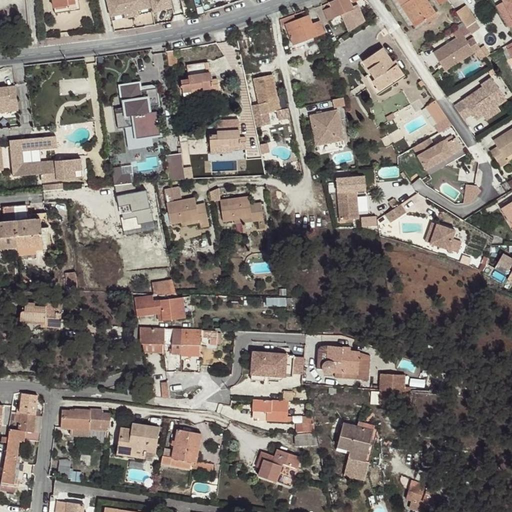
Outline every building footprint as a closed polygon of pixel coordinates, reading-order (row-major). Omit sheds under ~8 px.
[(52,0),(54,13),(77,10),(75,0),(52,0)] [(132,16),(128,0),(106,0),(112,21),(132,16)] [(152,11),(149,0),(128,0),(132,16),(152,11)] [(353,9),(352,7),(350,3),(348,0),(334,0),(329,2),(331,7),(324,10),(328,20),(341,15),(343,14),(353,9)] [(435,12),(426,0),(396,0),(411,22),(424,14),(426,18),(435,12)] [(508,26),(511,24),(511,0),(497,0),(494,2),(508,26)] [(365,21),(357,5),(352,7),(353,9),(343,14),(345,17),(343,18),(349,31),(365,21)] [(467,27),(472,24),(476,21),(466,5),(456,12),(465,24),(467,27)] [(428,23),(438,16),(435,12),(426,18),(425,19),(428,23)] [(414,27),(426,18),(424,14),(411,22),(414,27)] [(296,20),(293,15),(279,20),(280,20),(281,27),(286,25),(296,20)] [(324,32),(320,21),(312,24),(309,15),(296,20),(286,25),(292,42),(306,37),(307,39),(324,32)] [(468,29),(467,27),(465,24),(460,27),(463,32),(468,29)] [(476,31),(472,24),(467,27),(468,29),(471,34),(476,31)] [(474,52),(468,42),(463,35),(433,53),(445,71),(474,52)] [(293,45),(307,39),(306,37),(292,42),(293,45)] [(480,48),(476,42),(474,38),(468,42),(474,52),(475,51),(480,48)] [(491,54),(485,45),(480,48),(486,56),(491,54)] [(404,73),(397,65),(395,66),(392,62),(382,48),(363,61),(371,73),(368,75),(378,90),(404,73)] [(486,56),(480,48),(475,51),(481,60),(486,56)] [(177,65),(174,52),(167,53),(169,66),(177,65)] [(211,80),(210,70),(207,71),(206,63),(187,66),(189,80),(181,81),(183,92),(192,91),(191,89),(203,87),(203,89),(212,88),(212,85),(218,84),(217,79),(211,80)] [(406,76),(404,73),(378,90),(375,92),(377,95),(393,85),(406,76)] [(281,110),(273,74),(254,78),(262,114),(281,110)] [(378,90),(368,75),(365,77),(375,92),(378,90)] [(497,106),(507,100),(492,78),(481,85),(482,87),(454,106),(455,107),(463,119),(472,114),(473,115),(479,110),(483,116),(497,106)] [(207,93),(220,91),(218,84),(212,85),(212,88),(203,89),(203,87),(191,89),(192,91),(183,92),(184,99),(193,98),(204,96),(204,93),(207,93)] [(0,112),(19,111),(15,86),(0,87),(0,112)] [(155,132),(151,104),(146,105),(144,90),(122,94),(125,109),(127,109),(131,135),(148,133),(155,132)] [(47,92),(40,93),(42,110),(49,109),(51,122),(60,120),(60,116),(69,114),(69,120),(85,117),(82,94),(48,98),(47,92)] [(116,110),(113,94),(105,95),(108,111),(116,110)] [(345,106),(343,98),(332,100),(334,108),(345,106)] [(443,131),(453,126),(452,125),(435,100),(426,106),(443,131)] [(486,120),(500,111),(497,106),(483,116),(486,120)] [(49,109),(42,110),(44,123),(51,122),(49,109)] [(344,140),(338,110),(310,116),(316,145),(344,140)] [(483,116),(479,110),(473,115),(476,120),(483,116)] [(246,138),(240,138),(239,128),(236,128),(236,120),(217,121),(218,135),(209,135),(210,147),(219,147),(219,144),(230,144),(230,146),(240,146),(240,143),(246,143),(246,138)] [(511,153),(511,128),(493,141),(497,147),(490,151),(500,167),(508,162),(505,158),(511,153)] [(149,143),(148,133),(131,135),(133,146),(149,143)] [(42,138),(43,149),(57,148),(56,136),(42,138)] [(41,182),(83,178),(81,159),(23,165),(22,151),(43,149),(42,138),(9,141),(13,177),(41,174),(41,182)] [(434,146),(430,138),(426,140),(431,148),(434,146)] [(444,141),(453,156),(463,149),(457,138),(449,142),(447,139),(444,141)] [(426,140),(413,148),(427,170),(453,156),(444,141),(434,146),(431,148),(426,140)] [(231,150),(247,150),(246,143),(240,143),(240,146),(230,146),(230,144),(219,144),(219,147),(210,147),(210,154),(220,153),(231,153),(231,150)] [(185,180),(183,168),(181,153),(165,156),(169,180),(185,180)] [(133,180),(131,164),(111,167),(114,183),(133,180)] [(193,179),(191,167),(183,168),(185,180),(193,179)] [(359,219),(356,190),(366,189),(365,176),(336,179),(339,221),(359,219)] [(481,191),(477,185),(466,185),(464,204),(471,203),(481,191)] [(181,201),(178,187),(165,189),(168,203),(181,201)] [(122,232),(154,226),(148,188),(116,194),(122,232)] [(223,221),(234,220),(249,218),(250,222),(258,221),(263,220),(261,203),(254,204),(255,210),(251,211),(250,204),(249,196),(220,200),(223,221)] [(198,215),(196,205),(195,198),(181,201),(168,203),(166,203),(170,224),(181,222),(199,219),(200,222),(201,227),(209,226),(207,213),(198,215)] [(399,205),(394,199),(389,202),(393,209),(399,205)] [(511,201),(501,209),(511,226),(511,201)] [(207,213),(205,204),(196,205),(198,215),(207,213)] [(391,222),(406,213),(400,205),(399,205),(393,209),(386,214),(391,222)] [(28,220),(27,206),(14,207),(15,211),(15,221),(28,220)] [(15,221),(15,211),(14,207),(4,208),(6,222),(15,221)] [(41,230),(41,228),(40,219),(28,220),(15,221),(18,247),(18,248),(43,246),(41,230)] [(374,220),(365,220),(365,227),(371,227),(371,230),(379,232),(377,220),(374,220)] [(18,247),(15,221),(6,222),(0,222),(0,248),(7,248),(18,247)] [(430,243),(437,224),(433,223),(427,242),(430,243)] [(453,238),(455,230),(437,224),(430,243),(449,250),(451,243),(453,238)] [(47,248),(46,232),(49,232),(48,227),(41,228),(41,230),(43,246),(43,249),(47,248)] [(458,253),(460,246),(455,244),(451,243),(449,250),(458,253)] [(18,248),(18,247),(7,248),(8,255),(18,254),(18,251),(18,248)] [(134,280),(123,258),(114,262),(124,284),(134,280)] [(103,280),(100,271),(92,274),(95,283),(103,280)] [(78,291),(77,273),(66,274),(68,291),(78,291)] [(176,294),(172,280),(152,283),(154,294),(175,294),(176,294)] [(180,318),(178,304),(183,303),(183,297),(169,299),(153,301),(153,295),(133,298),(134,301),(135,317),(157,314),(162,313),(163,320),(180,318)] [(286,304),(286,299),(266,298),(266,306),(286,306),(286,304)] [(61,327),(62,305),(47,303),(46,305),(45,307),(35,306),(35,303),(34,303),(25,302),(25,310),(23,310),(23,311),(22,311),(21,311),(21,312),(21,313),(20,322),(39,323),(46,323),(45,326),(61,327)] [(10,337),(7,325),(0,324),(0,334),(2,337),(10,337)] [(164,344),(165,328),(149,327),(140,327),(140,344),(143,344),(164,344)] [(181,354),(182,329),(165,328),(164,344),(164,345),(172,345),(172,354),(181,354)] [(200,356),(201,337),(211,337),(211,343),(216,344),(217,333),(217,332),(201,330),(182,329),(181,354),(181,355),(200,356)] [(164,353),(164,345),(164,344),(143,344),(145,353),(164,353)] [(351,348),(343,347),(329,345),(321,346),(318,350),(317,370),(322,370),(323,370),(324,371),(325,372),(326,373),(328,373),(329,373),(330,373),(332,372),(333,372),(358,374),(358,373),(360,355),(360,352),(350,351),(351,348)] [(303,374),(304,357),(294,357),(294,355),(253,351),(251,373),(265,375),(292,377),(293,374),(303,374)] [(369,373),(370,355),(360,355),(358,373),(369,373)] [(380,390),(382,391),(391,391),(404,392),(405,375),(381,374),(380,390)] [(153,391),(149,375),(144,376),(147,392),(153,391)] [(140,396),(135,379),(127,382),(129,396),(140,396)] [(473,389),(475,383),(464,379),(463,385),(473,389)] [(391,406),(391,391),(382,391),(381,405),(391,406)] [(293,401),(292,392),(283,392),(283,400),(293,401)] [(36,415),(37,394),(22,393),(20,409),(19,413),(21,413),(36,415)] [(252,411),(253,411),(267,412),(266,420),(289,421),(289,417),(288,417),(288,401),(253,399),(252,411)] [(109,431),(111,414),(100,414),(101,410),(90,409),(90,410),(75,409),(75,411),(62,410),(61,428),(70,429),(90,430),(105,431),(109,431)] [(266,421),(266,420),(267,412),(253,411),(252,417),(259,417),(259,420),(266,421)] [(33,432),(36,415),(21,413),(20,422),(19,430),(25,431),(33,432)] [(41,433),(43,416),(36,415),(33,432),(41,433)] [(373,431),(375,426),(358,421),(357,427),(373,431)] [(156,452),(160,428),(121,422),(117,446),(146,450),(156,452)] [(314,432),(314,423),(298,423),(296,423),(297,432),(314,432)] [(360,480),(365,461),(373,431),(357,427),(343,423),(339,438),(336,447),(346,449),(340,475),(360,481),(360,480)] [(24,441),(25,431),(19,430),(9,429),(6,454),(17,455),(19,440),(24,441)] [(196,461),(202,434),(177,429),(172,458),(195,462),(196,462),(196,461)] [(369,462),(377,432),(373,431),(365,461),(369,462)] [(318,445),(316,432),(297,434),(295,434),(296,446),(318,445)] [(145,454),(146,450),(117,446),(116,453),(145,458),(145,454)] [(276,482),(283,463),(297,469),(301,457),(277,449),(274,456),(261,451),(258,459),(263,460),(260,469),(258,475),(276,482)] [(431,467),(430,453),(421,454),(422,468),(431,467)] [(14,473),(17,455),(6,454),(1,481),(14,484),(16,473),(14,473)] [(60,459),(60,472),(71,472),(70,459),(60,459)] [(260,469),(263,460),(258,459),(255,468),(260,469)] [(213,472),(214,464),(196,461),(196,462),(195,462),(194,468),(213,472)] [(435,489),(411,480),(406,498),(412,501),(410,508),(422,511),(423,511),(428,503),(430,504),(435,489)] [(84,511),(83,511),(84,504),(69,502),(68,502),(67,502),(61,501),(57,501),(56,511),(84,511)]
